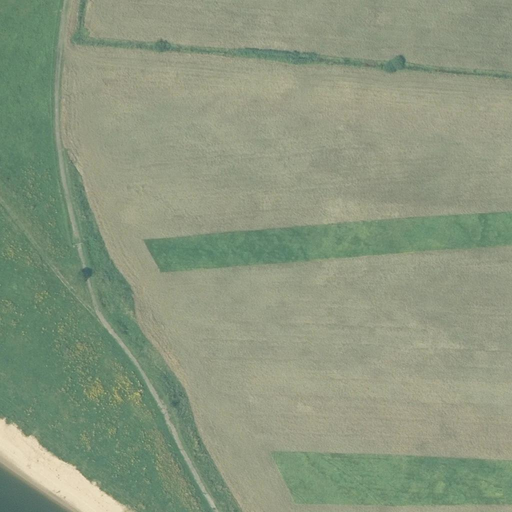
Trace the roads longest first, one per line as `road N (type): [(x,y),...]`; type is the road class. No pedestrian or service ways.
road 1 (track): [(68,0),(62,172),(100,320)]
road 2 (track): [(100,320),(156,396),(214,511)]
road 3 (track): [(100,320),(0,200)]
